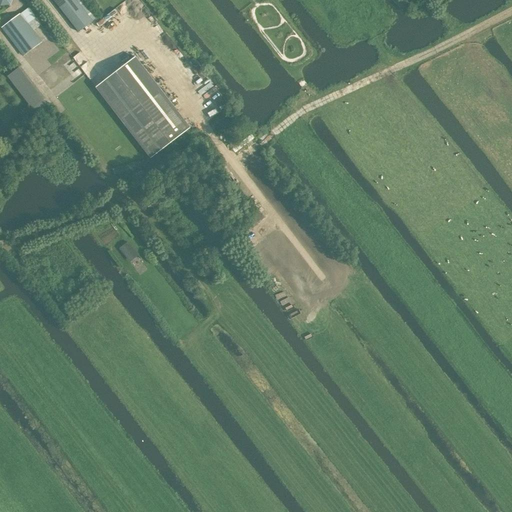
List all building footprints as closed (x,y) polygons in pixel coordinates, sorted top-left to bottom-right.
[(53,0),(78,32),(92,21),(76,0),(53,0)] [(20,14),(1,28),(9,38),(12,35),(25,54),(38,44),(24,26),(27,24),(20,14)] [(133,55),(94,86),(148,155),(187,125),(133,55)] [(26,57),(13,67),(33,91),(46,81),(26,57)] [(44,99),(33,108),(37,113),(48,104),(44,99)] [(127,243),(119,249),(129,262),(130,261),(137,256),(127,243)]
